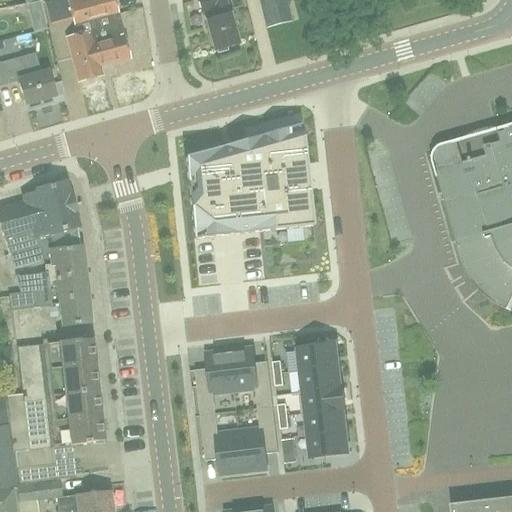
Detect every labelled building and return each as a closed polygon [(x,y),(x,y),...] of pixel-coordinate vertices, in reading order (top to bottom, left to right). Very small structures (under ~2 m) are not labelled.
[(67,38),(79,81),(102,75),(99,66),(130,58),(123,35),(122,35),(119,24),(113,0),(71,0),(68,1),(76,36),(67,38)] [(215,52),(238,45),(224,0),(201,0),(205,11),(212,9),(215,19),(206,22),(215,52)] [(257,0),(265,29),(291,22),(286,3),(290,2),(289,0),(257,0)] [(15,60),(0,64),(0,87),(18,83),(25,106),(54,97),(47,72),(40,74),(34,55),(20,59),(15,60)] [(300,121),(183,154),(192,236),(312,223),(300,121)] [(511,125),(497,130),(500,142),(483,147),(485,156),(462,163),(456,141),(442,145),(441,146),(439,147),(438,146),(437,146),(438,148),(434,152),(432,157),(430,157),(430,158),(432,158),(432,161),(432,164),(437,178),(457,243),(456,244),(461,260),(468,276),(478,290),(488,299),(499,306),(511,311),(511,309),(511,125)] [(9,255),(78,236),(77,228),(79,228),(75,214),(70,196),(66,182),(56,185),(56,184),(44,188),(36,191),(36,193),(23,197),(24,203),(0,209),(0,225),(2,234),(3,234),(9,255)] [(35,276),(35,275),(14,277),(19,293),(86,285),(81,248),(80,248),(78,236),(9,255),(9,256),(13,270),(50,259),(51,266),(45,267),(46,274),(35,276)] [(11,312),(19,311),(33,310),(35,328),(63,324),(64,328),(92,324),(86,285),(19,293),(20,294),(8,295),(11,312)] [(18,349),(23,396),(6,398),(9,423),(16,483),(57,479),(56,474),(65,473),(64,464),(55,465),(53,448),(105,442),(93,341),(79,342),(79,340),(59,343),(59,344),(18,349)] [(335,346),(298,350),(300,373),(337,368),(335,346)] [(252,350),(229,353),(234,393),(255,390),(257,411),(272,409),(267,363),(254,365),(252,350)] [(213,395),(234,393),(229,353),(206,355),(207,370),(194,372),(200,417),(215,415),(213,395)] [(284,367),(272,368),(273,376),(285,374),(284,367)] [(337,368),(300,373),(303,394),(342,390),(341,389),(340,389),(337,368)] [(273,376),(274,384),(286,382),(285,374),(273,376)] [(303,394),(305,416),(344,411),(342,390),(303,394)] [(0,424),(8,423),(6,401),(0,401),(0,424)] [(259,431),(238,433),(243,473),(266,471),(265,456),(278,454),(272,409),(257,411),(259,431)] [(290,417),(289,409),(277,411),(278,419),(290,417)] [(345,433),(342,412),(344,412),(344,411),(305,416),(308,437),(345,433)] [(220,476),(243,473),(238,433),(217,436),(215,415),(200,417),(205,463),(218,461),(220,476)] [(278,419),(279,427),(291,425),(290,417),(278,419)] [(0,490),(16,489),(8,423),(0,424),(0,490)] [(311,459),(348,455),(345,433),(308,437),(311,459)] [(281,440),(282,448),(294,447),(293,439),(281,440)] [(111,511),(109,493),(76,497),(62,499),(60,481),(16,486),(18,504),(56,500),(57,511),(111,511)] [(14,511),(12,491),(0,492),(0,511),(14,511)] [(511,511),(511,498),(450,506),(450,511),(511,511)] [(20,510),(20,511),(40,511),(37,503),(20,510)]
